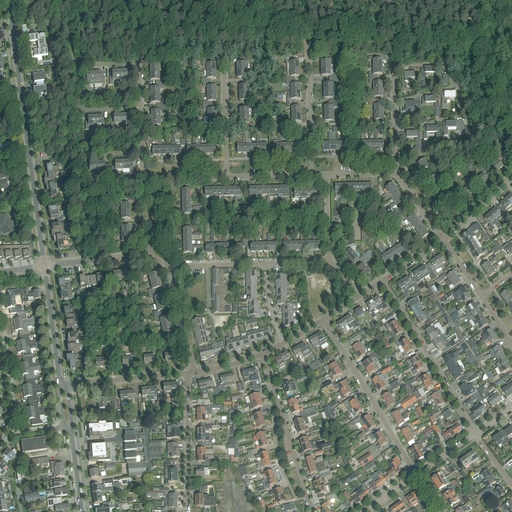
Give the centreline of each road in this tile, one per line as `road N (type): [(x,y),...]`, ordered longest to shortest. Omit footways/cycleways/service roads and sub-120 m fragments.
road 1 (tertiary): [(44,267),(13,0)]
road 2 (residential): [(415,476),(323,320)]
road 3 (residential): [(475,434),(382,282)]
road 4 (residential): [(311,511),(263,354)]
road 5 (residential): [(511,113),(482,48),(393,42)]
road 6 (residential): [(227,176),(222,33)]
road 7 (residential): [(311,174),(306,37)]
road 8 (residential): [(185,511),(186,374)]
road 9 (residential): [(61,385),(186,374)]
road 10 (residential): [(11,431),(16,418),(0,312)]
